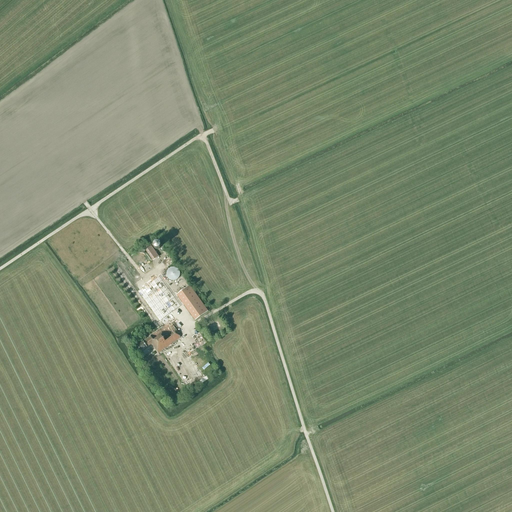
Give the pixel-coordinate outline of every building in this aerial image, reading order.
[(145,249),(152,260),(158,256),(150,245),(145,249)] [(166,274),(167,275),(167,276),(167,277),(168,278),(169,279),(170,280),(171,280),(172,281),(174,281),(175,280),(176,280),(177,279),(178,278),(179,277),(179,276),(180,275),(180,274),(180,273),(179,272),(179,271),(178,270),(177,269),(176,268),(175,268),(174,267),(173,267),(171,268),(170,268),(169,269),(168,269),(167,270),(167,272),(167,273),(166,274)] [(158,277),(138,291),(160,321),(164,326),(150,336),(150,337),(137,346),(141,352),(151,344),(158,353),(180,337),(177,333),(178,333),(176,330),(179,328),(174,321),(171,324),(170,322),(166,317),(180,307),(158,277)] [(189,285),(176,295),(195,321),(208,311),(189,285)] [(221,328),(217,320),(209,325),(213,332),(221,328)] [(206,379),(200,369),(199,370),(194,361),(187,365),(198,384),(206,379)]
